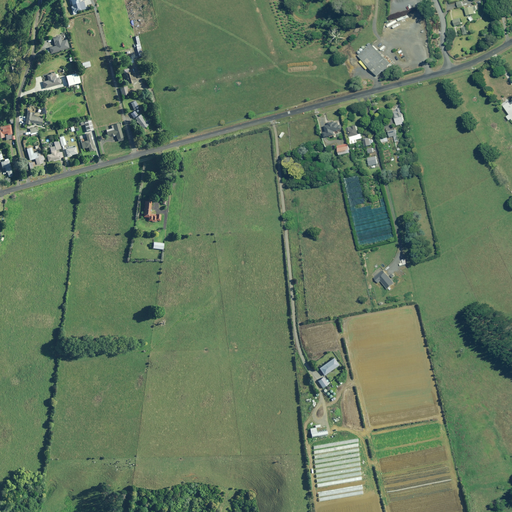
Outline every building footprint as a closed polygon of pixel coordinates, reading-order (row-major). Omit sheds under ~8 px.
[(82,0),(70,0),(74,11),(85,8),(82,0)] [(465,6),(467,13),(476,11),(474,3),(465,6)] [(94,16),(71,22),(81,61),(104,55),(94,16)] [(402,35),(400,30),(393,33),(395,38),(402,35)] [(54,46),(48,47),(50,54),(69,48),(66,39),(62,41),(60,35),(52,38),(54,46)] [(139,36),(135,37),(137,44),(133,45),(134,48),(136,47),(138,58),(144,56),(139,36)] [(358,53),(376,73),(388,62),(369,42),(358,53)] [(133,67),(123,70),(127,83),(137,81),(133,67)] [(47,80),(43,81),(44,88),(61,83),(59,75),(52,77),(51,73),(46,74),(47,80)] [(107,74),(88,79),(94,101),(113,97),(107,74)] [(128,94),(126,86),(120,88),(122,96),(128,94)] [(405,123),(401,108),(397,109),(398,110),(393,111),(397,126),(405,123)] [(31,113),(26,112),(24,123),(41,126),(43,117),(31,115),(31,113)] [(140,114),(135,118),(142,128),(148,125),(140,114)] [(339,125),(338,121),(332,123),(332,122),(329,122),(329,125),(326,126),(327,132),(324,133),(325,137),(335,135),(335,131),(343,130),(341,125),(339,125)] [(119,123),(112,125),(113,129),(106,130),(107,136),(115,134),(117,139),(123,138),(119,123)] [(10,125),(0,126),(0,137),(4,137),(4,135),(11,134),(10,125)] [(359,134),(357,126),(348,128),(352,144),(357,143),(357,140),(362,138),(361,134),(359,134)] [(390,137),(393,137),(395,142),(399,141),(397,136),(396,130),(388,131),(390,137)] [(87,140),(83,142),(84,148),(88,147),(89,151),(94,150),(90,133),(85,134),(87,140)] [(370,141),(369,138),(363,139),(365,147),(371,145),(371,144),(373,143),(373,140),(370,141)] [(350,153),(348,144),(338,146),(340,155),(350,153)] [(31,147),(26,149),(29,159),(34,158),(36,165),(44,163),(41,150),(33,152),(31,147)] [(76,147),(65,149),(67,156),(77,154),(76,147)] [(51,154),(46,155),(48,161),(60,158),(58,151),(56,152),(56,150),(50,151),(51,154)] [(378,164),(376,156),(368,158),(370,166),(378,164)] [(8,159),(0,161),(0,162),(2,168),(4,167),(7,176),(13,174),(8,159)] [(359,175),(342,179),(348,208),(366,204),(359,175)] [(371,209),(370,206),(349,211),(357,247),(395,239),(387,202),(386,198),(379,200),(381,207),(371,209)] [(151,202),(144,201),(143,217),(148,217),(148,221),(156,222),(156,220),(160,221),(161,215),(150,214),(151,202)] [(395,283),(384,270),(375,278),(379,283),(381,281),(388,289),(395,283)] [(339,365),(334,358),(319,368),(324,375),(339,365)] [(328,384),(323,378),(318,381),(322,388),(328,384)] [(317,432),(316,428),(310,429),(311,438),(327,435),(326,431),(317,432)]
